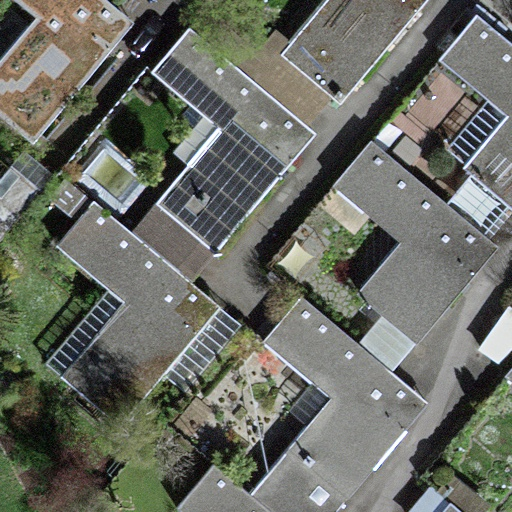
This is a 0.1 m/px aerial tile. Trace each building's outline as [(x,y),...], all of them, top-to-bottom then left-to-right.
[(135,21),(108,0),(11,0),(40,23),(0,72),(0,112),(37,142),(135,21)] [(434,0),(342,0),(293,57),(345,103),(434,0)] [(511,45),(478,16),(438,63),(503,118),(460,167),(511,211),(511,45)] [(319,128),(189,29),(152,78),(220,130),(227,135),(167,212),(222,254),(319,128)] [(500,250),(371,141),(331,188),(406,251),(364,300),(419,346),(500,250)] [(221,306),(98,201),(59,248),(130,309),(68,380),(120,425),(221,306)] [(340,511),(428,409),(299,299),(262,343),(327,398),(331,402),(255,491),(280,511),(340,511)] [(266,511),(213,468),(176,511),(266,511)] [(459,511),(449,503),(441,511),(459,511)]
